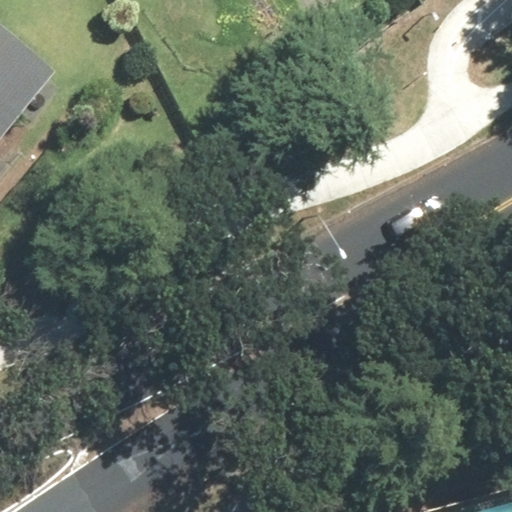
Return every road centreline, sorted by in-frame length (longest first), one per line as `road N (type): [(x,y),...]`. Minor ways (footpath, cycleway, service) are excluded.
road 1 (secondary): [(0,441),(280,334)]
road 2 (secondary): [(280,334),(54,511)]
road 3 (secondary): [(511,204),(280,334)]
